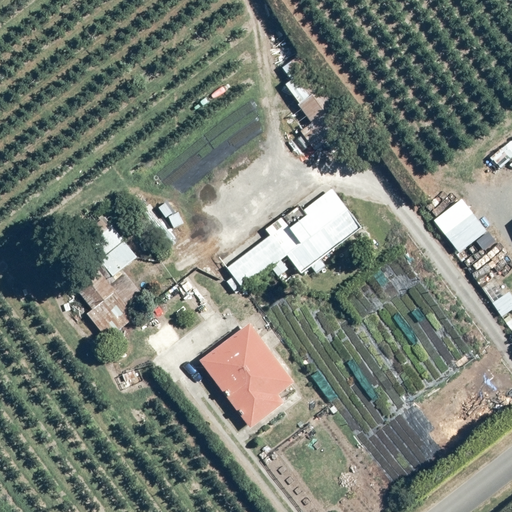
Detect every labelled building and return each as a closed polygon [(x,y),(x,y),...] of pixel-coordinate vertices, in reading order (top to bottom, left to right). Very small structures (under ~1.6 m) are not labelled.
[(300,131),(312,150),(343,130),(295,56),(281,65),(289,77),(281,81),(309,124),(300,131)] [(511,156),(511,133),(488,154),(499,167),(511,156)] [(360,226),(332,190),(302,213),(295,204),(264,228),(269,234),(226,266),(242,287),(286,254),(300,273),(360,226)] [(472,214),(460,198),(432,219),(444,234),(472,214)] [(85,294),(114,328),(132,313),(125,305),(142,290),(123,268),(138,255),(104,215),(77,238),(108,274),(85,294)] [(511,308),(511,296),(508,291),(492,303),(502,316),(511,308)] [(250,426),(281,402),(276,395),(295,380),(263,339),(274,331),(258,312),(198,360),(250,426)]
